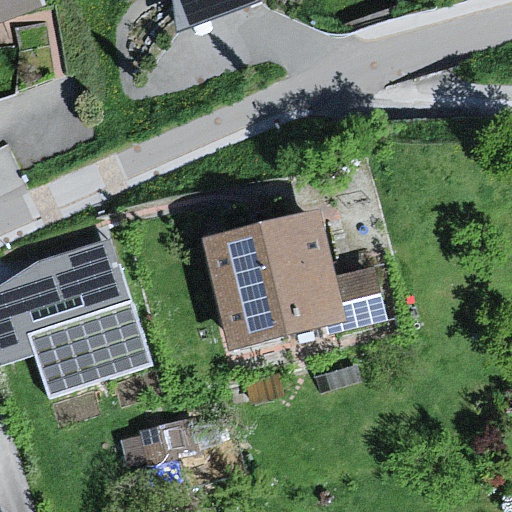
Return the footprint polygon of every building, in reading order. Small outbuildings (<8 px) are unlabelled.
[(0,0),(0,23),(45,7),(42,0),(0,0)] [(261,0),(173,0),(177,35),(263,4),(261,0)] [(322,214),(205,243),(233,354),(328,330),(350,324),(339,279),(322,214)] [(42,261),(0,289),(0,368),(1,370),(36,359),(49,401),(155,367),(114,238),(42,261)] [(375,270),(339,279),(350,324),(328,330),(330,337),(388,323),(375,270)] [(189,421),(142,432),(143,438),(150,469),(198,458),(189,421)] [(150,469),(143,438),(122,443),(130,474),(150,469)]
